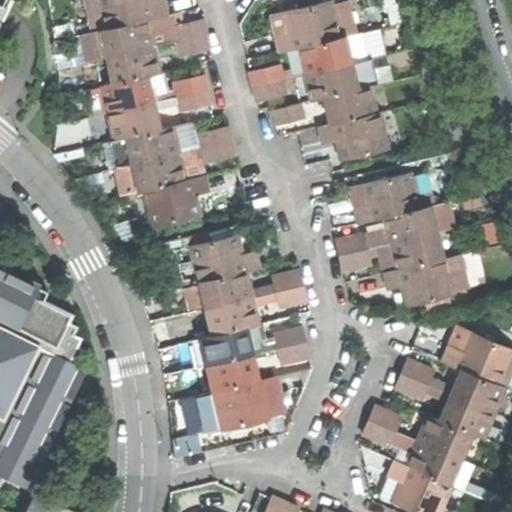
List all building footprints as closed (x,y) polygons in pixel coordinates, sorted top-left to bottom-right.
[(87,0),(95,31),(167,14),(169,13),(165,0),(87,0)] [(283,51),(303,46),(348,36),(358,33),(351,1),(334,5),(333,0),(331,0),(286,11),(289,22),(291,30),(279,33),(283,51)] [(95,60),(110,56),(155,45),(174,41),(171,28),(167,14),(95,31),(88,33),(95,60)] [(176,24),(179,39),(208,32),(204,17),(176,24)] [(183,54),(211,48),(208,32),(179,39),(183,54)] [(306,59),(309,72),(354,61),(348,36),(303,46),(306,59)] [(110,56),(116,82),(150,73),(161,71),(158,58),(155,45),(110,56)] [(315,100),(327,97),(360,89),(354,61),(309,72),(312,86),(315,100)] [(252,70),(256,84),(285,77),(281,63),(252,70)] [(105,84),(111,111),(157,100),(154,88),(150,73),(116,82),(105,84)] [(205,73),(177,80),(180,95),(209,89),(205,73)] [(259,99),(289,92),(285,77),(256,84),(259,99)] [(330,110),(333,122),(378,111),(372,86),(360,89),(327,97),(330,110)] [(212,102),(209,89),(180,95),(183,109),(212,102)] [(118,138),(128,136),(164,127),(160,113),(157,100),(111,111),(118,138)] [(276,124),(306,117),(303,103),(273,109),(276,124)] [(343,159),(390,147),(382,111),(378,111),(333,122),(321,125),(325,142),(338,139),(340,147),(343,159)] [(128,136),(135,163),(181,151),(177,137),(174,124),(164,127),(128,136)] [(233,141),(230,125),(201,132),(205,148),(233,141)] [(237,155),(233,141),(205,148),(208,162),(237,155)] [(125,194),(146,188),(188,178),(184,164),(181,151),(135,163),(118,167),(125,194)] [(361,221),(389,214),(435,203),(428,172),(413,176),(412,171),(366,183),(368,192),(370,200),(356,203),(361,221)] [(155,224),(203,213),(200,201),(198,194),(211,191),(207,174),(188,178),(146,188),(155,224)] [(435,203),(389,214),(392,226),(395,241),(439,231),(456,227),(450,200),(435,203)] [(395,241),(392,226),(367,233),(371,247),(395,241)] [(395,241),(402,268),(445,257),(439,231),(395,241)] [(341,254),(371,247),(367,233),(337,239),(341,254)] [(201,281),(204,280),(248,270),(261,267),(257,250),(243,253),(242,246),(239,234),(192,245),(201,281)] [(387,261),(390,271),(402,268),(395,241),(371,247),(373,255),(385,252),(387,261)] [(375,261),(373,255),(371,247),(341,254),(345,269),(375,261)] [(455,291),(469,287),(461,254),(445,257),(402,268),(390,271),(386,272),(390,287),(402,285),(404,294),(407,305),(427,300),(429,310),(454,304),(451,294),(455,291)] [(0,490),(7,477),(29,488),(87,370),(79,366),(87,350),(79,345),(83,338),(75,334),(79,325),(73,321),(76,313),(47,300),(51,292),(0,266),(0,490)] [(204,280),(210,307),(254,297),(252,288),(250,281),(248,270),(204,280)] [(275,277),(276,283),(278,291),(307,284),(304,270),(275,277)] [(276,283),(252,288),(254,297),(278,291),(276,283)] [(311,299),(307,284),(278,291),(281,306),(311,299)] [(210,307),(216,334),(251,326),(260,323),(257,309),(254,297),(210,307)] [(455,311),(454,304),(429,310),(431,317),(455,311)] [(206,336),(212,363),(257,352),(254,340),(251,326),(216,334),(206,336)] [(276,333),(280,347),(308,340),(305,326),(276,333)] [(446,360),(464,368),(507,386),(511,388),(511,347),(472,331),(469,339),(464,349),(453,344),(446,360)] [(283,362),(312,355),(308,340),(280,347),(283,362)] [(212,363),(219,390),(263,380),(260,366),(257,352),(212,363)] [(431,384),(437,369),(409,357),(403,372),(431,384)] [(458,382),(454,393),(497,411),(507,386),(464,368),(458,382)] [(425,397),(431,384),(403,372),(397,386),(425,397)] [(226,426),(274,415),(271,403),(269,395),(281,392),(278,376),(263,380),(219,390),(217,390),(226,426)] [(205,426),(220,423),(214,392),(199,395),(205,426)] [(448,406),(442,419),(473,432),(486,437),(497,411),(454,393),(448,406)] [(376,405),(371,418),(399,430),(405,417),(376,405)] [(427,427),(421,440),(462,457),(473,432),(442,419),(432,414),(427,427)] [(393,445),(395,440),(399,430),(371,418),(364,433),(393,445)] [(395,440),(417,450),(421,440),(399,430),(395,440)] [(403,447),(398,459),(452,482),(462,457),(421,440),(417,450),(416,451),(416,453),(403,447)] [(395,498),(426,511),(441,511),(454,483),(452,482),(398,459),(391,475),(403,480),(400,487),(395,498)] [(81,511),(44,494),(35,511),(81,511)] [(268,511),(283,511),(287,502),(275,497),(268,511)] [(299,511),(301,508),(287,502),(283,511),(299,511)]
